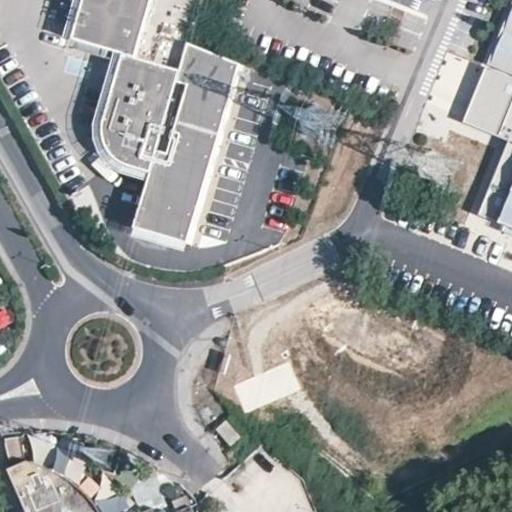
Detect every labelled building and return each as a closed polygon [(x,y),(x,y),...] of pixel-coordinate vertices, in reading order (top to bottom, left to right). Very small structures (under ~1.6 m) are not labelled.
[(194,44),(206,0),(88,0),(75,45),(131,60),(111,128),(112,133),(113,136),(115,144),(115,146),(117,150),(119,156),(120,159),(124,164),(126,167),(131,170),(154,178),(194,44)] [(511,7),(490,65),(511,73),(511,7)] [(244,62),(194,44),(154,178),(139,227),(191,243),(244,62)] [(511,73),(490,65),(465,121),(508,140),(479,215),(511,227),(511,73)] [(225,423),(215,431),(229,448),(239,440),(225,423)] [(101,511),(97,503),(81,490),(63,475),(49,464),(28,462),(8,471),(26,511),(101,511)]
